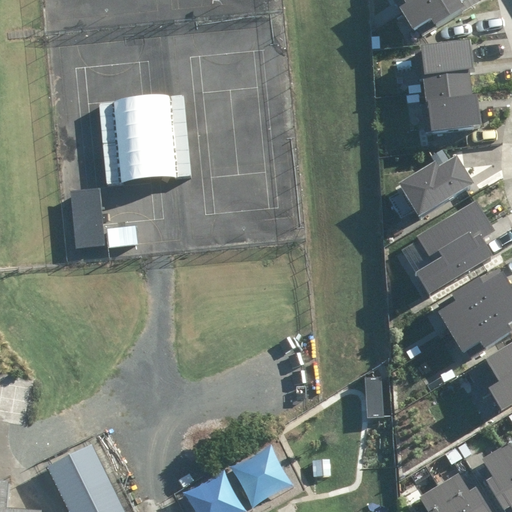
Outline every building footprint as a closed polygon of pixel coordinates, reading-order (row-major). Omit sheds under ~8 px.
[(432,18),(437,25),(479,0),(404,0),(408,5),(402,9),(414,29),(432,18)] [(434,132),(484,126),(480,94),(475,94),(472,70),(476,69),(472,40),(423,46),(434,132)] [(400,185),(421,218),(477,183),(460,156),(444,165),(440,160),(400,185)] [(418,274),(431,296),(495,256),(484,239),(497,231),(477,200),(419,235),(436,263),(418,274)] [(481,341),(486,349),(511,333),(511,327),(510,325),(511,323),(511,285),(505,273),(487,284),(483,278),(441,303),(445,309),(441,312),(465,351),(481,341)] [(491,390),(503,410),(511,404),(511,343),(468,369),(483,395),(491,390)] [(124,384),(126,414),(147,413),(146,406),(174,404),(172,380),(124,384)] [(137,511),(102,437),(37,467),(58,511),(137,511)] [(511,505),(511,441),(486,457),(497,475),(489,481),(507,509),(511,505)] [(295,488),(272,448),(231,471),(254,511),(295,488)] [(391,453),(368,452),(367,485),(391,485),(391,453)] [(495,511),(472,474),(465,478),(463,474),(424,498),(432,511),(495,511)] [(0,511),(7,511),(10,477),(0,476),(0,511)] [(246,511),(225,476),(185,499),(192,511),(246,511)]
